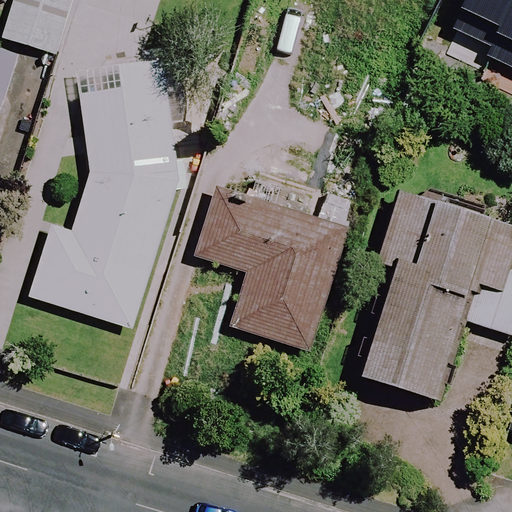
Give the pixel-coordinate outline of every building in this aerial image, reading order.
[(71,0),(14,0),(2,41),(54,56),(71,0)] [(0,110),(15,62),(0,56),(0,110)] [(178,174),(168,67),(75,76),(89,176),(70,235),(50,229),(27,301),(127,333),(178,174)] [(344,235),(215,195),(194,262),(247,278),(230,332),(306,356),(344,235)] [(511,248),(511,234),(394,197),(371,269),(392,275),(358,381),(433,405),(458,325),(511,341),(511,277),(504,275),(511,248)]
